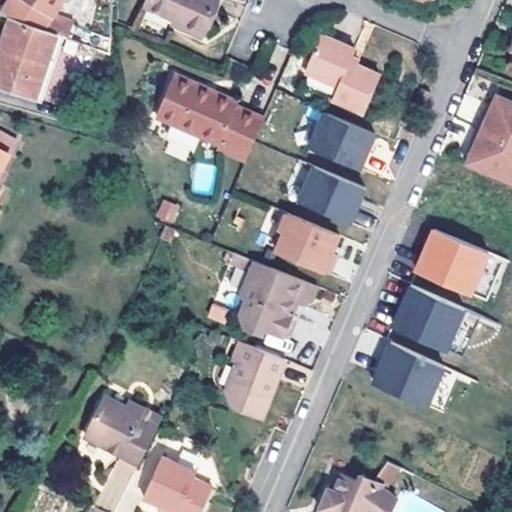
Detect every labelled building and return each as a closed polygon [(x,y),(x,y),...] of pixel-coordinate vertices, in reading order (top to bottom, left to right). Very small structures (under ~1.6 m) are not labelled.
[(46,29),(57,10),(62,0),(9,0),(1,14),(12,18),(46,29)] [(190,23),(188,29),(205,36),(220,0),(150,0),(148,5),(179,18),(190,23)] [(60,35),(68,38),(76,17),(57,10),(46,29),(60,35)] [(46,29),(12,18),(0,51),(0,83),(38,96),(60,35),(46,29)] [(190,23),(179,18),(176,24),(188,29),(190,23)] [(322,34),(305,72),(338,86),(333,98),(365,111),(381,75),(358,64),(350,60),(352,55),(355,49),(322,34)] [(360,59),(352,55),(350,60),(358,64),(360,59)] [(157,115),(220,143),(218,147),(247,160),(265,118),(236,105),(238,100),(214,90),(211,95),(198,89),(200,84),(175,73),(157,115)] [(211,95),(214,90),(200,84),(198,89),(211,95)] [(421,88),(415,104),(423,108),(430,92),(421,88)] [(511,102),(499,97),(491,116),(487,114),(474,145),(478,146),(470,166),(511,183),(511,102)] [(324,110),(309,146),(360,168),(369,149),(376,133),(324,110)] [(0,166),(16,138),(0,129),(0,166)] [(211,195),(214,166),(195,163),(192,192),(211,195)] [(300,202),(351,224),(361,201),(367,188),(316,166),(300,202)] [(162,217),(174,222),(180,205),(166,200),(161,214),(162,217)] [(341,235),(282,210),(274,229),(278,231),(270,249),(324,273),(335,249),(341,235)] [(483,279),(487,280),(497,255),(430,228),(412,274),(475,299),(483,279)] [(256,262),(235,252),(231,263),(252,272),(256,262)] [(318,287),(256,262),(252,272),(241,295),(247,298),(241,313),(246,326),(262,333),(264,328),(284,337),(293,315),(289,314),(294,299),(304,304),(312,300),(318,287)] [(406,285),(389,331),(449,353),(466,307),(406,285)] [(225,322),(227,307),(210,304),(208,319),(225,322)] [(299,318),(293,315),(284,337),(290,339),(299,318)] [(383,360),(373,380),(428,405),(446,365),(392,340),(383,360)] [(263,417),(275,388),(271,381),(274,373),(280,375),(287,360),(254,346),(241,341),(232,364),(237,365),(226,391),(232,404),(263,417)] [(136,471),(163,418),(132,402),(129,407),(108,398),(87,437),(109,448),(111,443),(125,450),(123,455),(119,462),(136,471)] [(111,443),(109,448),(123,455),(125,450),(111,443)] [(206,511),(216,493),(197,483),(200,476),(165,458),(145,498),(164,508),(172,511),(206,511)] [(378,477),(393,485),(401,469),(386,461),(378,477)] [(399,511),(403,503),(384,495),(385,493),(362,482),(354,485),(337,477),(330,493),(325,491),(316,511),(399,511)]
